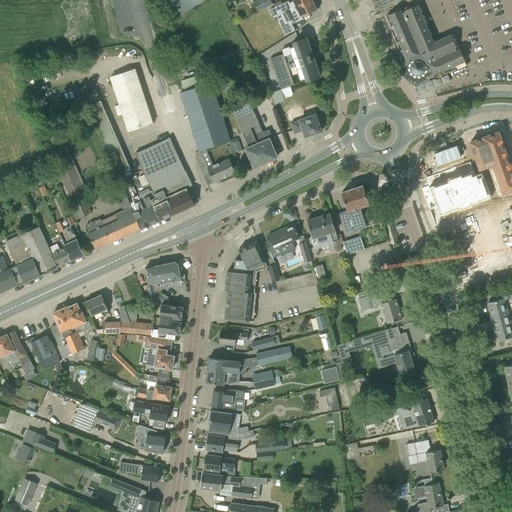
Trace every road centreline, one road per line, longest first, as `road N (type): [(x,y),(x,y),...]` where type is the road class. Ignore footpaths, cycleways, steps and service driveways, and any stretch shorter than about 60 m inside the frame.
road 1 (unclassified): [(406,207),(457,367),(488,511)]
road 2 (tertiary): [(171,511),(201,249)]
road 3 (residential): [(191,213),(0,298)]
road 4 (residential): [(201,249),(329,186),(330,168)]
road 5 (residential): [(0,327),(132,266),(129,254)]
road 6 (residential): [(322,155),(306,149),(191,213)]
road 7 (secondary): [(197,232),(330,168)]
road 8 (secondary): [(322,155),(195,220)]
road 9 (secondary): [(0,313),(129,254)]
road 10 (secondary): [(401,125),(511,79)]
